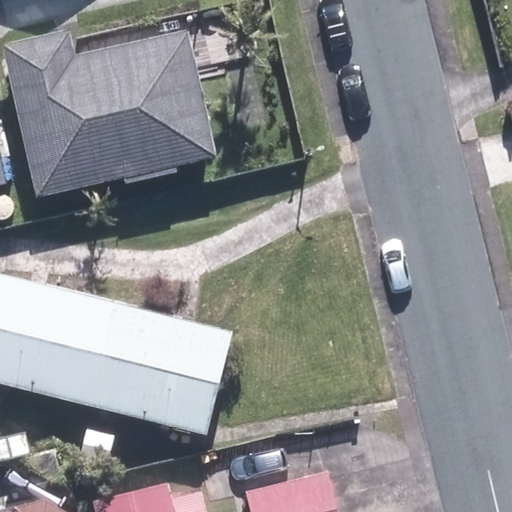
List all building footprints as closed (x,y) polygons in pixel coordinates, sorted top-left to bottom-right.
[(73,33),(10,46),(41,194),(214,157),(188,37),(78,60),(73,33)] [(0,273),(0,380),(210,432),(235,331),(0,273)] [(337,511),(327,473),(250,492),(254,511),(337,511)] [(98,505),(99,511),(208,511),(202,488),(176,495),(173,485),(98,505)] [(69,511),(48,500),(21,506),(17,511),(69,511)]
